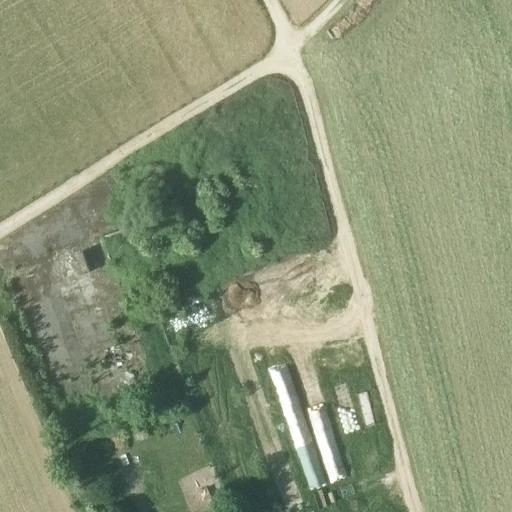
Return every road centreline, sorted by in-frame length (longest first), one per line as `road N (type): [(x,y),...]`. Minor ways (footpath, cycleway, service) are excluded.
road 1 (track): [(266,0),(305,84),(412,511)]
road 2 (track): [(0,232),(292,49),(339,0)]
